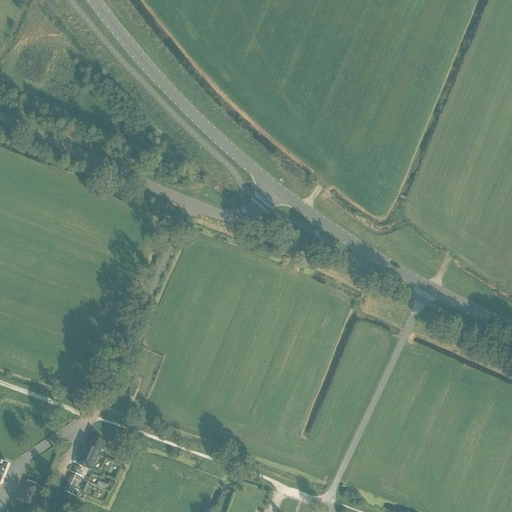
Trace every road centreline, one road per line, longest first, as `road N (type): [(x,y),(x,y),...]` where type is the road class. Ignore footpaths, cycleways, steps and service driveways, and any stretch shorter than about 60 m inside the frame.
road 1 (unclassified): [(0,117),(223,213),(257,210),(274,187)]
road 2 (tertiary): [(511,328),(425,287),(274,187)]
road 3 (tertiary): [(274,187),(181,102),(92,0)]
